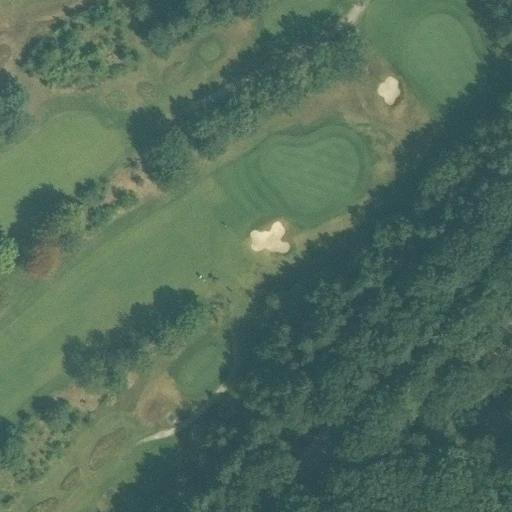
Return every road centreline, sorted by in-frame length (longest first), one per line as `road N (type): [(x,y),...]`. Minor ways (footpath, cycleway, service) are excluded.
road 1 (unclassified): [(260,511),(511,228)]
road 2 (track): [(466,511),(322,441)]
